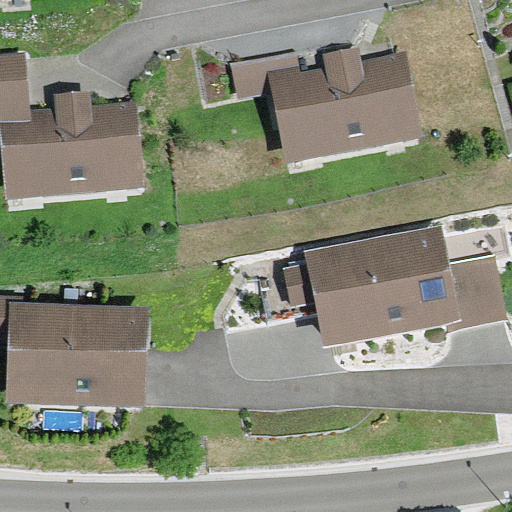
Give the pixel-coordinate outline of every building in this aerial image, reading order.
[(300,68),(269,74),(272,95),(287,171),(426,145),(409,55),(363,64),(360,50),(342,53),(324,57),(327,70),(301,74),(300,68)] [(269,74),(300,68),(298,53),(232,65),(239,101),(272,95),(269,74)] [(27,55),(0,57),(0,120),(0,128),(33,125),(32,114),(27,55)] [(144,194),(137,105),(93,108),(92,94),(72,95),(56,97),(57,111),(32,114),(33,125),(0,128),(7,205),(144,194)] [(285,271),(292,310),(314,306),(323,354),(462,328),(451,267),(444,229),(305,255),(307,267),(285,271)] [(497,258),(451,267),(462,328),(508,320),(497,258)] [(147,415),(151,313),(76,310),(23,308),(23,299),(0,298),(0,346),(10,347),(7,409),(147,415)]
